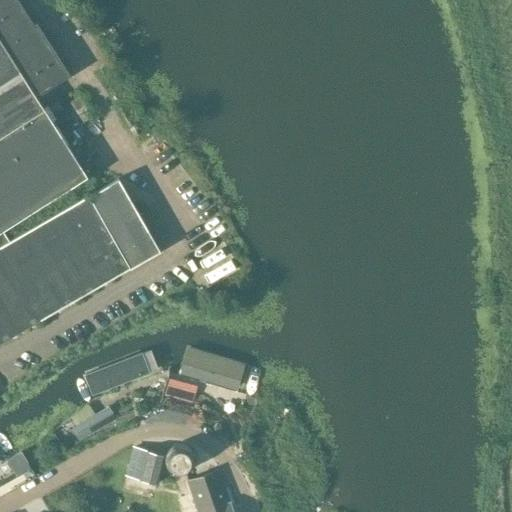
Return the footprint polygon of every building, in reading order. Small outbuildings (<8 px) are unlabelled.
[(19,0),(0,0),(0,342),(160,250),(118,178),(9,241),(2,230),(87,175),(44,108),(44,107),(37,95),(70,74),(37,21),(34,23),(19,0)] [(246,363),(179,348),(173,372),(240,387),(246,363)] [(145,355),(83,378),(91,399),(153,376),(145,355)] [(75,429),(81,440),(116,419),(111,408),(104,411),(74,427),(75,429)] [(166,456),(166,459),(166,462),(168,466),(171,469),(174,471),(178,473),(182,473),(186,472),(189,469),(192,466),(194,462),(195,458),(194,453),(191,449),(188,446),(183,444),(179,444),(174,445),(170,448),(167,451),(166,456)] [(130,461),(127,474),(157,483),(164,456),(134,447),(134,448),(130,461)] [(199,511),(201,511),(230,502),(219,469),(188,480),(199,511)] [(233,511),(230,502),(201,511),(233,511)]
